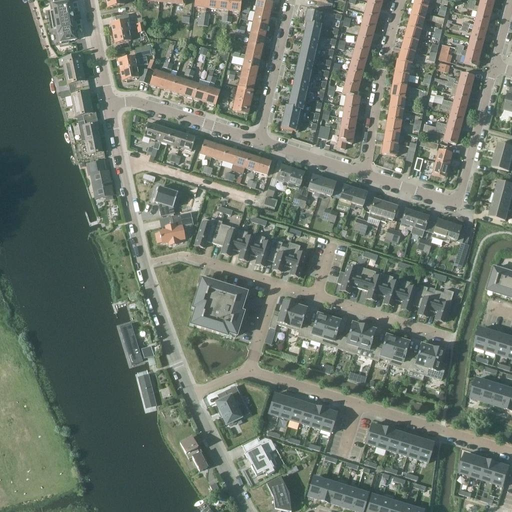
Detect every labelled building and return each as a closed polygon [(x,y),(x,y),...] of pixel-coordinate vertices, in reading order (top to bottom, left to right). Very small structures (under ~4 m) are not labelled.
[(53,6),(52,6),(52,7),(57,34),(75,31),(73,21),(72,14),(70,4),(70,3),(69,3),(67,3),(65,4),(64,0),(53,0),(54,6),(53,6)] [(105,0),(108,8),(124,5),(122,0),(105,0)] [(205,9),(206,0),(194,0),(194,7),(201,8),(201,15),(200,20),(198,20),(197,26),(203,27),(205,15),(205,9)] [(217,10),(217,0),(206,0),(205,9),(210,9),(217,10)] [(228,11),(229,0),(217,0),(217,10),(228,11)] [(239,13),(240,0),(229,0),(228,11),(239,13)] [(331,11),(332,6),(328,5),(328,0),(314,0),(314,1),(317,2),(316,7),(331,11)] [(380,8),(382,0),(368,0),(367,5),(380,8)] [(433,0),(414,0),(413,5),(426,9),(427,3),(432,5),(433,0)] [(491,11),(494,0),(479,0),(478,7),(491,11)] [(270,15),(273,4),(258,1),(255,12),(270,15)] [(377,20),(380,8),(367,5),(364,16),(377,20)] [(429,15),(431,10),(426,9),(413,5),(410,16),(422,20),(424,13),(429,15)] [(478,7),(474,6),(468,5),(467,10),(477,12),(475,19),(488,22),(491,11),(478,7)] [(129,21),(143,18),(142,14),(142,11),(128,14),(129,21)] [(268,26),(270,15),(255,12),(253,23),(268,26)] [(304,24),(306,24),(321,27),(324,16),(306,12),(304,24)] [(374,31),(377,20),(364,16),(361,27),(374,31)] [(419,31),(422,20),(410,16),(406,28),(419,31)] [(429,21),(443,25),(444,20),(430,16),(429,21)] [(485,34),(488,22),(475,19),(472,30),(485,34)] [(113,35),(129,31),(127,21),(111,24),(113,35)] [(265,37),(268,26),(253,23),(251,34),(265,37)] [(304,34),(321,38),(324,27),(321,27),(306,24),(304,34)] [(371,42),(374,31),(361,27),(358,38),(371,42)] [(406,28),(403,39),(416,42),(418,36),(426,38),(427,33),(419,31),(406,28)] [(469,41),(482,45),(485,34),(472,30),(469,41)] [(57,34),(57,35),(58,35),(60,44),(61,43),(62,45),(68,44),(68,42),(76,41),(74,32),(75,32),(75,31),(57,34)] [(115,45),(131,41),(129,31),(113,35),(115,45)] [(263,49),(265,37),(251,34),(248,45),(263,49)] [(304,34),(301,45),(319,49),(321,38),(304,34)] [(368,53),(371,42),(358,38),(355,50),(368,53)] [(419,49),(421,44),(416,42),(403,39),(400,50),(413,54),(415,47),(419,49)] [(467,49),(466,53),(479,56),(482,45),(469,41),(467,49)] [(260,60),(263,49),(248,45),(246,56),(260,60)] [(317,59),(319,49),(301,45),(299,55),(317,59)] [(137,58),(152,55),(150,46),(135,49),(137,58)] [(429,53),(429,57),(435,59),(436,54),(438,47),(431,46),(429,53)] [(449,64),(451,56),(447,55),(449,48),(441,47),(438,61),(449,64)] [(207,58),(208,50),(202,48),(200,57),(207,58)] [(365,64),(368,53),(355,50),(352,61),(365,64)] [(410,65),(413,54),(400,50),(397,61),(409,64),(410,65)] [(476,68),(479,56),(466,53),(462,52),(456,50),(455,55),(465,58),(463,64),(476,68)] [(83,74),(81,62),(82,62),(80,55),(59,63),(60,69),(63,68),(65,77),(83,74)] [(246,56),(240,55),(239,59),(245,61),(243,68),(258,71),(260,60),(246,56)] [(299,55),(297,66),(314,70),(317,59),(299,55)] [(120,71),(136,68),(134,58),(118,61),(120,71)] [(362,76),(365,64),(352,61),(349,72),(362,76)] [(407,76),(409,64),(397,61),(396,61),(394,73),(407,76)] [(171,93),(176,79),(169,77),(172,65),(168,64),(167,70),(165,75),(160,89),(171,93)] [(447,75),(449,67),(438,65),(436,72),(447,75)] [(182,96),(193,100),(197,86),(191,84),(195,69),(195,67),(192,66),(190,71),(182,96)] [(297,66),(294,76),(312,80),(314,70),(297,66)] [(122,82),(138,78),(136,68),(120,71),(122,82)] [(242,74),(236,73),(235,77),(241,79),(255,82),(258,71),(243,68),(242,74)] [(171,93),(182,96),(190,71),(186,70),(183,81),(176,79),(171,93)] [(148,85),(151,73),(143,71),(139,83),(148,85)] [(160,89),(165,75),(154,72),(149,86),(160,89)] [(358,87),(362,76),(349,72),(345,83),(358,87)] [(405,87),(407,76),(394,73),(392,85),(405,87)] [(85,83),(83,74),(65,77),(67,86),(69,86),(70,92),(89,88),(88,82),(85,83)] [(470,89),(473,78),(460,74),(458,81),(448,79),(447,83),(454,85),(457,86),(470,89)] [(310,91),(312,80),(294,76),(292,87),(310,91)] [(253,93),(255,82),(241,79),(238,90),(253,93)] [(355,98),(358,87),(345,83),(342,95),(346,96),(355,98)] [(402,99),(405,87),(392,85),(390,97),(402,99)] [(204,103),(208,89),(197,86),(193,100),(204,103)] [(467,100),(470,89),(457,86),(454,97),(467,100)] [(292,87),(290,97),(307,101),(310,91),(292,87)] [(73,108),(91,104),(89,93),(90,93),(89,88),(70,92),(71,97),(73,108)] [(215,107),(219,93),(208,89),(204,103),(215,107)] [(250,104),(253,93),(238,90),(236,101),(250,104)] [(357,110),(359,99),(355,98),(346,96),(344,108),(357,110)] [(305,111),(307,101),(290,97),(288,108),(303,111),(305,111)] [(401,111),(403,99),(402,99),(390,97),(389,108),(401,111)] [(464,112),(467,100),(454,97),(452,104),(442,101),(441,106),(447,108),(451,109),(464,112)] [(248,116),(250,104),(236,101),(233,112),(248,116)] [(93,114),(91,104),(73,108),(75,119),(83,117),(84,123),(97,120),(96,114),(93,114)] [(285,107),(283,118),(300,122),(303,111),(288,108),(285,107)] [(355,122),(357,110),(344,108),(342,120),(355,122)] [(400,122),(401,111),(389,108),(387,120),(400,122)] [(461,123),(464,112),(451,109),(450,112),(448,119),(461,123)] [(298,133),(300,122),(283,118),(280,129),(287,131),(286,132),(292,134),(292,132),(298,133)] [(341,124),(340,132),(353,134),(355,122),(342,120),(338,119),(338,123),(341,124)] [(458,135),(461,123),(448,119),(446,126),(436,123),(435,129),(458,135)] [(85,143),(99,139),(97,126),(98,125),(97,120),(84,123),(85,128),(82,129),(85,143)] [(398,134),(400,122),(387,120),(385,132),(398,134)] [(155,142),(159,129),(147,125),(143,138),(155,142)] [(435,129),(428,127),(424,126),(422,132),(433,135),(434,133),(444,135),(442,142),(455,145),(458,135),(435,129)] [(329,130),(320,127),(317,139),(327,141),(329,130)] [(167,146),(171,132),(159,129),(155,142),(153,149),(150,157),(154,158),(157,151),(158,151),(160,144),(167,146)] [(352,146),(353,134),(340,132),(336,131),(335,136),(339,137),(338,143),(337,143),(336,150),(344,151),(346,145),(352,146)] [(178,150),(182,136),(171,132),(167,146),(178,150)] [(383,143),(396,145),(398,134),(385,132),(383,143)] [(190,153),(192,147),(195,140),(182,136),(178,150),(190,153)] [(102,154),(99,139),(85,143),(88,157),(91,156),(92,162),(104,159),(103,153),(102,154)] [(436,152),(437,148),(438,145),(420,141),(419,147),(436,152)] [(210,162),(211,159),(215,146),(204,143),(199,155),(205,157),(204,160),(210,162)] [(394,157),(396,145),(383,143),(381,155),(394,157)] [(511,160),(511,158),(511,147),(498,144),(495,156),(511,160)] [(222,162),(226,150),(215,146),(211,159),(222,162)] [(412,163),(415,149),(408,148),(405,162),(412,163)] [(233,166),(237,153),(226,150),(222,162),(233,166)] [(448,167),(451,155),(439,151),(435,163),(448,167)] [(244,170),(248,157),(237,153),(233,166),(244,170)] [(508,173),(511,160),(495,156),(492,168),(508,173)] [(255,173),(259,160),(248,157),(244,170),(255,173)] [(420,173),(423,160),(416,159),(413,171),(420,173)] [(266,177),(270,164),(259,160),(255,173),(266,177)] [(105,173),(103,162),(86,166),(89,177),(91,177),(96,200),(112,196),(107,173),(105,173)] [(445,179),(448,167),(435,163),(432,176),(445,179)] [(287,185),(292,171),(280,167),(276,181),(287,185)] [(299,189),(304,175),(292,171),(287,185),(286,188),(291,190),(292,186),(299,189)] [(317,199),(323,181),(312,177),(308,190),(307,191),(314,194),(313,198),(317,199)] [(330,199),(335,184),(323,181),(317,199),(322,201),(324,197),(330,199)] [(259,191),(261,185),(252,182),(250,188),(259,191)] [(511,199),(511,197),(511,185),(498,182),(495,194),(511,199)] [(272,199),(275,189),(269,187),(266,197),(272,199)] [(350,205),(355,191),(344,187),(338,206),(344,208),(349,209),(350,205)] [(158,188),(157,191),(155,191),(153,199),(155,199),(154,202),(159,204),(161,210),(159,210),(161,218),(174,215),(173,209),(177,195),(158,188)] [(362,209),(366,194),(355,191),(350,205),(349,209),(354,211),(355,207),(362,209)] [(509,210),(511,199),(495,194),(492,206),(509,210)] [(297,208),(301,197),(295,195),(291,206),(297,208)] [(301,197),(297,208),(303,210),(307,199),(305,199),(301,197)] [(274,209),(276,202),(266,199),(264,206),(274,209)] [(379,222),(385,204),(374,201),(368,218),(379,222)] [(392,222),(397,208),(385,204),(379,222),(384,224),(386,220),(392,222)] [(505,222),(509,210),(492,206),(489,218),(505,222)] [(327,222),(331,212),(325,210),(321,220),(327,222)] [(411,232),(412,229),(417,214),(406,211),(401,225),(407,227),(405,230),(411,232)] [(333,224),(337,214),(331,212),(327,222),(333,224)] [(172,218),(173,226),(166,228),(167,231),(160,233),(161,237),(160,238),(160,240),(161,239),(162,244),(169,243),(170,246),(178,244),(177,241),(184,239),(182,228),(193,226),(190,214),(172,218)] [(424,232),(428,218),(417,214),(412,229),(424,232)] [(214,245),(221,223),(212,220),(211,222),(203,220),(195,247),(204,249),(206,243),(214,245)] [(359,232),(362,222),(356,220),(353,230),(359,232)] [(443,243),(443,242),(449,225),(437,221),(432,239),(443,243)] [(364,234),(368,224),(362,222),(359,232),(364,234)] [(230,257),(232,251),(238,231),(237,230),(236,234),(229,232),(230,228),(221,225),(222,223),(221,223),(214,245),(223,248),(221,255),(230,257)] [(456,243),(460,229),(449,225),(443,242),(448,243),(448,240),(456,243)] [(390,242),(393,232),(388,230),(384,240),(390,242)] [(249,256),(256,236),(255,236),(254,239),(247,237),(248,234),(238,231),(232,251),(240,253),(238,260),(247,263),(249,256)] [(396,244),(399,234),(393,232),(390,242),(396,244)] [(267,261),(273,241),(272,241),(271,245),(264,242),(265,239),(256,236),(249,256),(257,259),(255,265),(264,268),(267,261)] [(422,252),(425,242),(420,240),(416,250),(422,252)] [(273,241),(267,261),(275,264),(273,271),(282,273),(284,267),(291,244),(290,244),(288,250),(281,248),(282,244),(273,241)] [(428,254),(431,244),(425,242),(422,252),(428,254)] [(291,244),(284,267),(292,269),(290,276),(299,279),(306,256),(298,253),(300,247),(291,244)] [(454,262),(453,265),(462,267),(468,246),(466,246),(461,244),(460,244),(457,252),(454,262)] [(360,290),(366,270),(356,267),(355,271),(347,268),(345,277),(341,276),(339,282),(343,283),(340,291),(349,294),(351,288),(360,290)] [(511,274),(493,268),(486,291),(488,292),(488,289),(494,291),(494,294),(503,296),(503,294),(508,295),(508,298),(511,299),(511,274)] [(366,270),(360,290),(368,293),(366,300),(375,302),(377,296),(384,276),(383,275),(382,279),(375,277),(376,273),(366,270)] [(384,276),(377,296),(385,298),(383,305),(392,308),(394,301),(401,281),(400,281),(399,284),(392,282),(393,279),(384,276)] [(223,333),(236,337),(243,314),(237,312),(238,308),(242,309),(244,300),(243,300),(245,294),(203,281),(201,287),(200,286),(194,304),(197,305),(193,318),(196,319),(193,327),(222,336),(223,333)] [(401,281),(394,301),(403,304),(401,310),(410,313),(412,306),(418,286),(417,286),(416,290),(409,287),(410,284),(401,281)] [(418,286),(412,306),(420,309),(418,316),(427,318),(429,312),(435,292),(434,291),(433,295),(426,293),(427,289),(418,286)] [(435,292),(429,312),(437,314),(435,321),(444,324),(453,294),(444,291),(443,294),(435,292)] [(277,326),(288,329),(295,306),(284,303),(279,318),(273,316),(269,329),(275,331),(277,326)] [(306,310),(295,306),(288,329),(299,333),(297,337),(303,339),(307,327),(301,325),(306,310)] [(307,327),(303,339),(321,345),(329,319),(317,315),(313,329),(307,327)] [(342,338),(341,338),(336,336),(340,322),(329,319),(321,345),(338,350),(342,338)] [(132,322),(120,325),(130,361),(142,357),(132,322)] [(347,340),(342,338),(338,350),(355,355),(364,328),(352,324),(347,340)] [(355,355),(372,361),(376,348),(370,347),(375,331),(364,328),(355,355)] [(474,349),(485,352),(491,333),(480,329),(474,349)] [(502,336),(491,333),(485,352),(496,355),(502,336)] [(376,348),(372,361),(378,363),(379,360),(390,363),(389,366),(398,340),(386,336),(382,350),(376,348)] [(507,359),(511,343),(511,339),(502,336),(496,355),(507,359)] [(389,366),(407,371),(410,359),(405,357),(409,343),(398,340),(389,366)] [(411,359),(410,359),(407,371),(424,377),(432,349),(421,345),(416,361),(411,359)] [(444,352),(432,349),(424,377),(441,382),(445,370),(439,368),(444,352)] [(154,358),(153,358),(148,359),(147,359),(149,367),(150,367),(156,366),(154,358)] [(147,372),(135,375),(145,415),(157,412),(147,372)] [(360,376),(358,383),(364,385),(366,378),(360,376)] [(482,403),(488,383),(476,380),(470,399),(482,403)] [(499,387),(488,383),(482,403),(493,406),(499,387)] [(216,403),(215,404),(216,405),(219,412),(219,413),(222,418),(226,426),(226,427),(227,426),(228,426),(229,428),(236,424),(235,422),(236,422),(239,420),(240,420),(241,419),(241,420),(242,419),(241,418),(249,415),(244,406),(237,410),(233,402),(241,398),(236,387),(225,392),(227,398),(216,403)] [(509,390),(499,387),(493,406),(503,409),(509,390)] [(511,390),(509,390),(503,409),(503,410),(511,412),(511,390)] [(268,415),(279,418),(285,399),(274,396),(268,415)] [(289,421),(295,402),(285,399),(279,418),(289,421)] [(289,421),(299,425),(305,405),(295,402),(289,421)] [(305,405),(299,425),(310,428),(316,409),(305,405)] [(320,431),(326,412),(316,408),(316,409),(310,428),(320,431)] [(326,412),(320,431),(331,434),(337,415),(326,412)] [(376,448),(382,429),(371,426),(365,445),(376,448)] [(382,429),(376,448),(386,452),(392,432),(382,429)] [(396,455),(402,436),(392,432),(386,452),(396,455)] [(407,458),(413,439),(402,436),(396,455),(407,458)] [(207,469),(196,450),(197,449),(191,438),(179,445),(188,461),(191,459),(199,473),(207,469)] [(257,439),(242,447),(252,466),(251,467),(253,471),(252,471),(256,477),(256,478),(262,474),(263,475),(276,468),(275,468),(272,461),(273,460),(270,454),(276,451),(271,441),(264,439),(258,442),(257,439)] [(413,439),(407,458),(417,461),(423,442),(413,439)] [(434,445),(423,442),(417,461),(428,464),(434,445)] [(470,478),(476,458),(465,455),(459,474),(470,478)] [(487,462),(476,458),(470,478),(481,481),(487,462)] [(487,462),(481,481),(492,484),(498,465),(487,462)] [(509,469),(498,465),(492,484),(503,488),(509,469)] [(318,501),(324,482),(313,478),(307,498),(318,501)] [(280,479),(266,486),(273,500),(275,510),(289,508),(289,511),(290,511),(288,495),(280,479)] [(329,504),(335,485),(324,482),(318,501),(329,505),(329,504)] [(213,493),(219,490),(215,484),(210,487),(213,493)] [(329,504),(340,508),(346,489),(335,485),(329,504)] [(346,489),(340,508),(351,511),(357,492),(346,489)] [(221,505),(229,500),(224,492),(217,496),(221,505)] [(353,511),(363,511),(368,495),(357,492),(351,511),(353,511)] [(366,511),(377,511),(382,500),(371,496),(366,511)] [(388,511),(392,503),(382,500),(377,511),(388,511)] [(399,511),(401,506),(392,503),(388,511),(399,511)]
